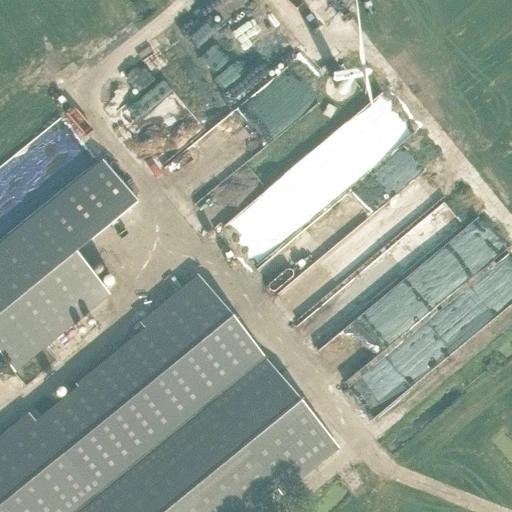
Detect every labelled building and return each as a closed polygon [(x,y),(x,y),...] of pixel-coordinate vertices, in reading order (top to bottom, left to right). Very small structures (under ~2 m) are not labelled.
[(160,69),(126,96),(150,125),(167,110),(184,130),(189,126),(195,133),(206,124),(160,69)] [(202,174),(242,174),(243,195),(258,195),(258,162),(242,162),(241,119),(202,119),(202,174)] [(323,343),(455,217),(439,201),(449,191),(395,135),(392,137),(399,144),(343,198),(364,219),(323,259),(332,268),(329,270),(342,284),(302,322),(323,343)] [(41,222),(0,255),(0,363),(10,376),(104,299),(41,222)] [(511,283),(496,266),(473,287),(489,305),(488,306),(496,315),(511,299),(511,283)] [(106,511),(98,502),(267,364),(196,276),(0,436),(0,511),(106,511)] [(213,511),(262,473),(273,487),(330,440),(267,364),(98,502),(106,511),(213,511)]
